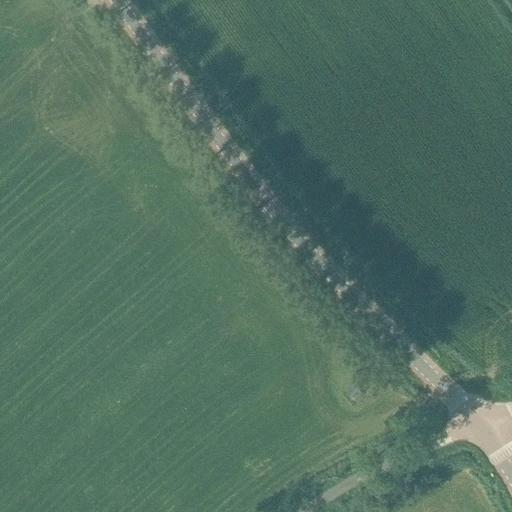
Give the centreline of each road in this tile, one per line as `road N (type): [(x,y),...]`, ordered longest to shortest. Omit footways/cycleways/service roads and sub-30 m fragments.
road 1 (unclassified): [(480,418),(309,262),(235,177),(112,0)]
road 2 (unclassified): [(480,418),(304,511)]
